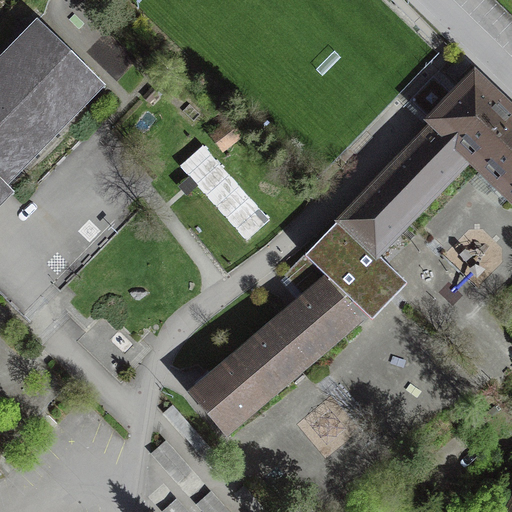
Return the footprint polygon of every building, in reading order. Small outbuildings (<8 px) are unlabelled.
[(0,194),(8,187),(7,186),(103,87),(104,88),(105,87),(37,20),(36,22),(37,23),(0,59),(0,194)] [(432,122),(434,124),(470,159),(511,199),(511,110),(501,101),(500,102),(475,77),(432,122)] [(213,136),(223,149),(240,136),(230,123),(213,136)] [(434,124),(340,222),(377,256),(470,159),(434,124)] [(203,146),(180,166),(247,240),(269,220),(203,146)] [(407,284),(377,256),(340,222),(292,273),(310,295),(324,283),(341,302),(347,297),(372,321),(407,284)] [(415,280),(435,286),(441,268),(421,261),(415,280)] [(341,302),(324,283),(310,295),(195,394),(226,433),(358,321),(341,302)] [(179,481),(193,469),(168,439),(154,450),(179,481)] [(164,511),(191,511),(179,497),(163,510),(164,511)]
